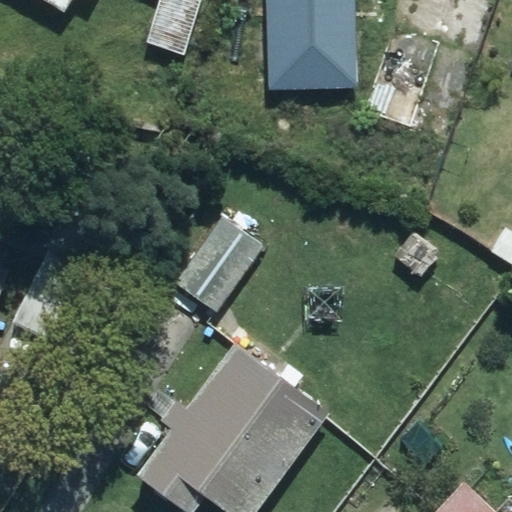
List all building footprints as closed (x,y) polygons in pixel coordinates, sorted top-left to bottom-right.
[(84,0),(61,0),(78,10),(84,0)] [(450,34),(394,17),(368,106),(424,122),(450,34)] [(272,238),(236,212),(188,279),(224,305),(272,238)] [(0,307),(16,260),(0,254),(0,307)] [(255,511),(338,402),(244,332),(148,459),(203,500),(217,482),(255,511)] [(443,511),(416,511),(412,508),(409,511),(511,511),(474,478),(443,511)]
